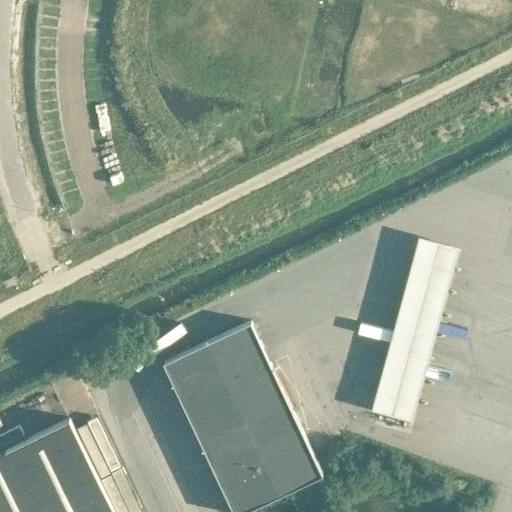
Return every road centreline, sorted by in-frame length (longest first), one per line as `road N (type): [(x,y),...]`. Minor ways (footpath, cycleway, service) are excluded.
road 1 (unclassified): [(5,0),(3,118),(29,214)]
road 2 (unclassified): [(163,511),(99,376)]
